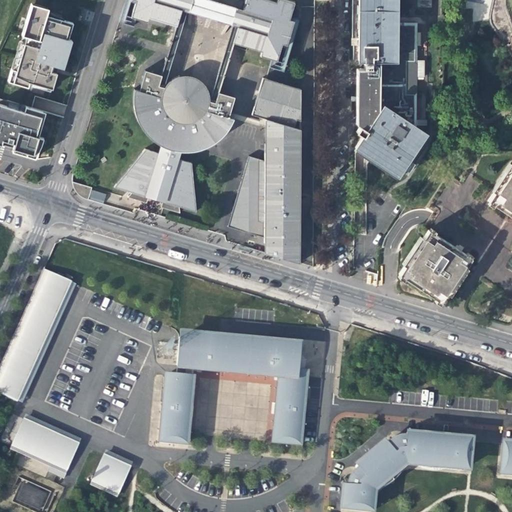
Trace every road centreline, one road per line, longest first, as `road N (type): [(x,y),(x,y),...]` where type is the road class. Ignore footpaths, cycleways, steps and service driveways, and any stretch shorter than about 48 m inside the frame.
road 1 (residential): [(325,289),(333,0)]
road 2 (residential): [(325,289),(50,201)]
road 3 (residential): [(50,201),(109,0)]
road 4 (residential): [(511,344),(325,289)]
road 5 (residential): [(50,201),(0,313)]
